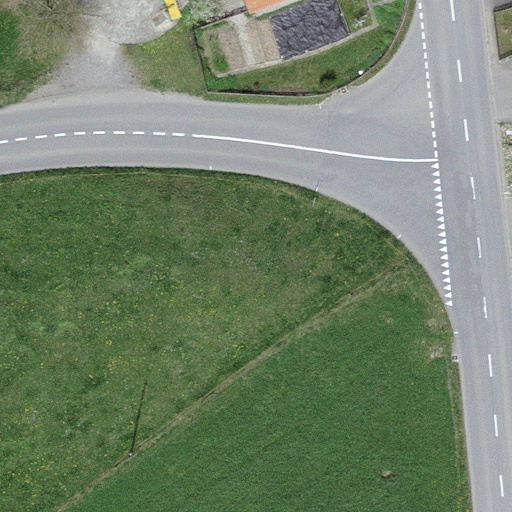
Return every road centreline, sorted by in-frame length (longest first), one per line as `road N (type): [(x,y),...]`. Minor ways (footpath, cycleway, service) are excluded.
road 1 (tertiary): [(468,159),(207,133),(71,131),(0,143)]
road 2 (tertiary): [(468,159),(504,511)]
road 3 (tertiary): [(451,0),(468,159)]
